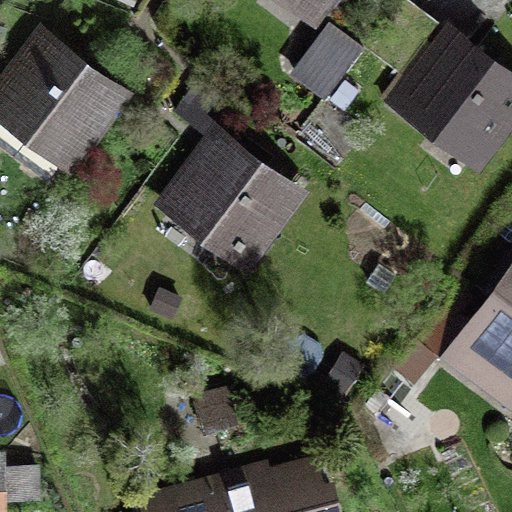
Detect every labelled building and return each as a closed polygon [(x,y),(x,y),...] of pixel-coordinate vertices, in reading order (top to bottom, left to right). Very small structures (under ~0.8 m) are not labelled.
[(341,0),(328,19),(331,21),(352,37),(379,0),(341,0)] [(364,46),(376,54),(409,11),(394,0),(379,0),(352,37),(364,46)] [(433,29),(409,11),(376,54),(401,73),(433,29)] [(363,45),(352,37),(331,21),(294,70),(326,94),(363,45)] [(511,75),(455,33),(406,99),(476,151),(511,102),(511,75)] [(48,36),(0,100),(0,143),(49,180),(118,88),(48,36)] [(174,200),(242,251),(293,187),(223,134),(174,200)] [(511,270),(449,354),(511,401),(511,270)] [(438,296),(395,368),(422,384),(465,312),(438,296)] [(194,393),(204,431),(236,422),(226,384),(194,393)] [(2,458),(0,457),(0,490),(36,490),(35,466),(2,467),(2,458)] [(330,511),(317,461),(199,493),(201,484),(141,500),(144,511),(330,511)]
